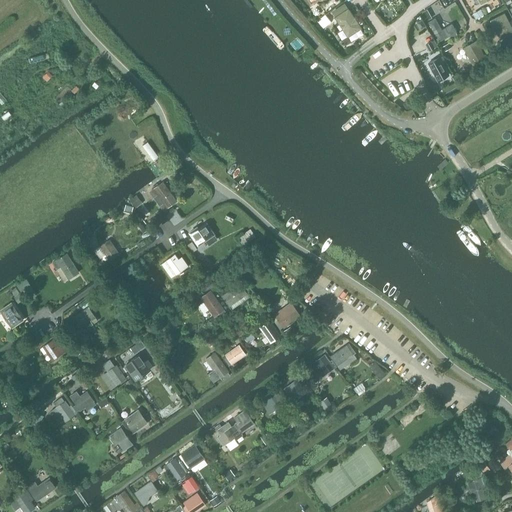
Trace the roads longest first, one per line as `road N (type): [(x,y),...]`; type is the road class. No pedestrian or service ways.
road 1 (unclassified): [(507,403),(223,191)]
road 2 (residential): [(0,351),(223,191)]
road 3 (unclassified): [(223,191),(180,154),(141,86),(65,0)]
road 4 (residential): [(507,403),(447,388),(315,288)]
road 5 (unclassified): [(424,127),(401,123),(371,102),(278,0)]
road 6 (unclassified): [(511,248),(446,141),(424,127)]
